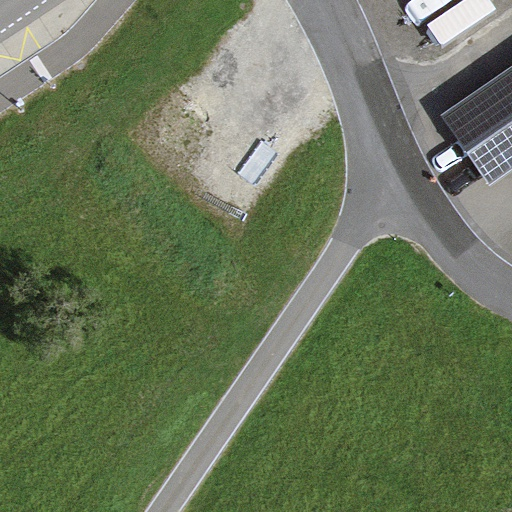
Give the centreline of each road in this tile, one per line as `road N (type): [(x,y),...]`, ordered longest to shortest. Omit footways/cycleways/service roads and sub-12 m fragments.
road 1 (residential): [(164,511),(356,229),(391,145)]
road 2 (residential): [(391,145),(454,245),(511,295)]
road 3 (unknown): [(391,145),(511,23)]
road 4 (residential): [(321,0),(391,145)]
